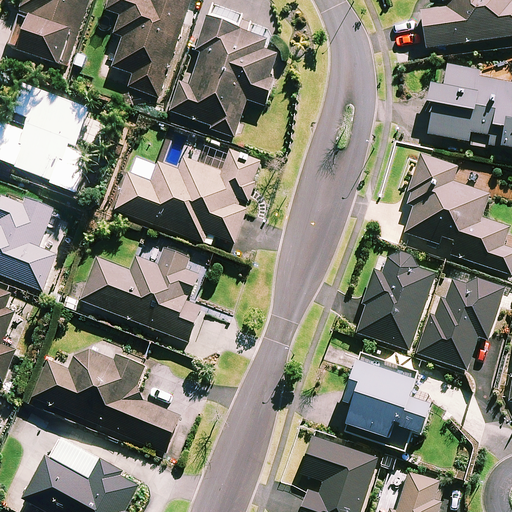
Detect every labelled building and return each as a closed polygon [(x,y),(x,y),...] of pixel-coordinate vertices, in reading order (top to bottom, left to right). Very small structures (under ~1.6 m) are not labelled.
[(27,0),(27,3),(10,55),(63,72),(72,44),(78,45),(91,0),(27,0)] [(193,0),(112,0),(108,14),(122,19),(115,37),(125,41),(114,71),(135,78),(131,91),(159,101),(193,0)] [(429,47),(511,39),(511,0),(443,0),(444,9),(426,16),(429,47)] [(267,45),(208,24),(197,53),(204,56),(191,91),(182,88),(172,115),(236,138),(249,104),(266,110),(276,84),(271,82),(279,59),(264,53),(267,45)] [(511,102),(511,84),(446,71),(433,134),(511,150),(511,103),(511,104),(511,102)] [(90,115),(27,92),(17,119),(31,124),(26,136),(0,126),(0,164),(54,184),(52,188),(77,197),(91,160),(76,154),(90,115)] [(196,166),(185,162),(180,175),(160,167),(153,187),(132,179),(119,214),(211,248),(214,239),(236,247),(248,213),(240,210),(242,204),(251,207),(258,187),(256,186),(261,172),(230,161),(225,177),(196,166)] [(449,258),(511,280),(511,224),(486,215),(492,197),(450,181),(453,173),(423,162),(406,206),(413,209),(403,236),(436,248),(440,236),(455,241),(449,258)] [(24,209),(4,201),(0,210),(0,276),(44,294),(57,259),(40,252),(55,215),(27,203),(24,209)] [(192,262),(166,253),(160,269),(138,260),(132,274),(100,262),(83,304),(190,346),(203,312),(190,306),(201,279),(187,274),(192,262)] [(398,253),(386,256),(358,332),(407,350),(435,276),(414,268),(413,259),(398,253)] [(470,284),(453,277),(424,354),(468,370),(481,336),(491,336),(507,287),(478,278),(470,284)] [(0,384),(4,386),(17,355),(3,349),(17,316),(7,312),(13,298),(0,292),(0,384)] [(146,406),(139,389),(146,371),(118,360),(117,365),(83,351),(74,374),(51,365),(35,403),(168,456),(182,420),(146,406)] [(415,372),(359,351),(335,418),(392,439),(397,427),(421,436),(432,404),(407,395),(415,372)] [(313,493),(305,511),(361,511),(383,455),(314,429),(296,475),(323,486),(319,496),(313,493)] [(130,511),(142,488),(60,446),(28,507),(37,511),(130,511)] [(460,511),(467,489),(407,472),(396,511),(460,511)]
